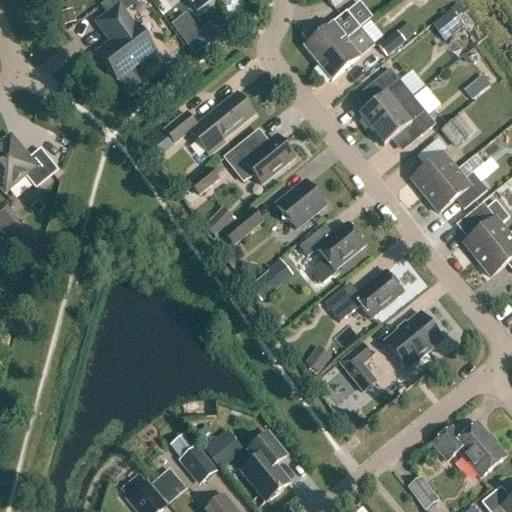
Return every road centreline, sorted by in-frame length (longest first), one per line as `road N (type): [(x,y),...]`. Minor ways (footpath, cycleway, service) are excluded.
road 1 (residential): [(489,372),(500,345),(492,330),(269,60),(282,0)]
road 2 (residential): [(316,511),(489,372)]
